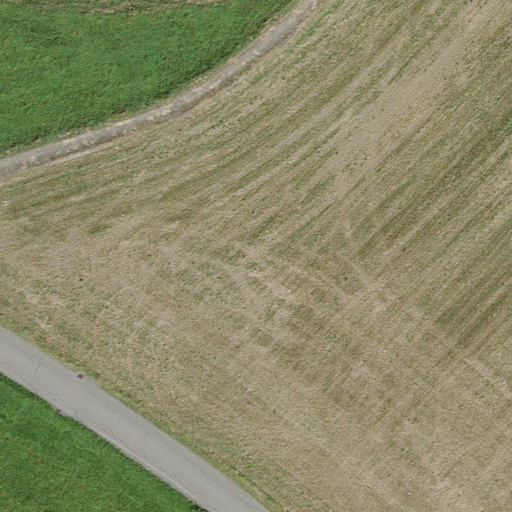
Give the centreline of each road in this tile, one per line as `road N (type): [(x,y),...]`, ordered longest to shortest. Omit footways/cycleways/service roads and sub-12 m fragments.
road 1 (track): [(0,175),(158,121),(303,0)]
road 2 (residential): [(226,511),(0,354)]
